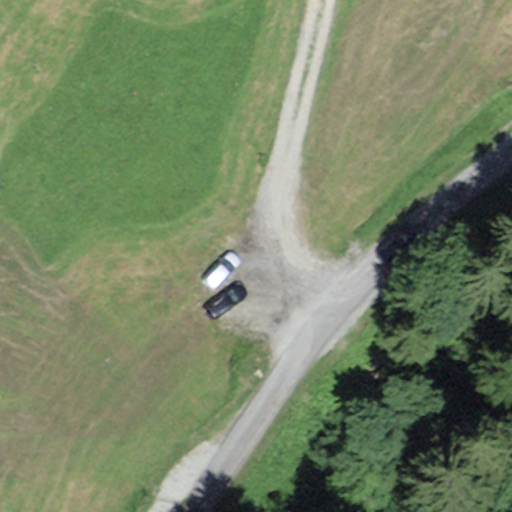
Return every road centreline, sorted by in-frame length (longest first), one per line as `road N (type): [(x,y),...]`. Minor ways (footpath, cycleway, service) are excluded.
road 1 (unclassified): [(511,118),(470,145),(321,300),(174,511)]
road 2 (track): [(328,0),(286,173),(279,257),(321,300)]
